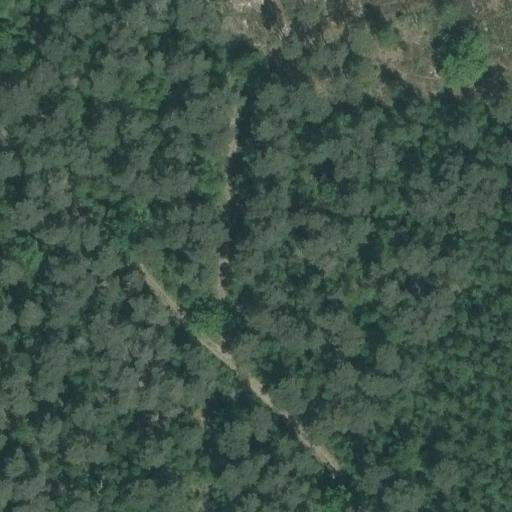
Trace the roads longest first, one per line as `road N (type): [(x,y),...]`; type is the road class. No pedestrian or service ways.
road 1 (track): [(0,137),(344,473)]
road 2 (track): [(175,0),(223,45),(227,358)]
